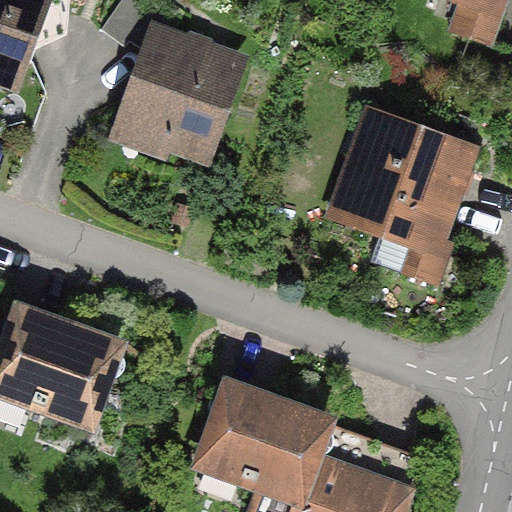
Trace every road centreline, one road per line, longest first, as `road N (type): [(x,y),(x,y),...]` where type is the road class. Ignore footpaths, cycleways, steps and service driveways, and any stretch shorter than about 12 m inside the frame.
road 1 (residential): [(0,215),(506,394)]
road 2 (residential): [(481,511),(506,394)]
